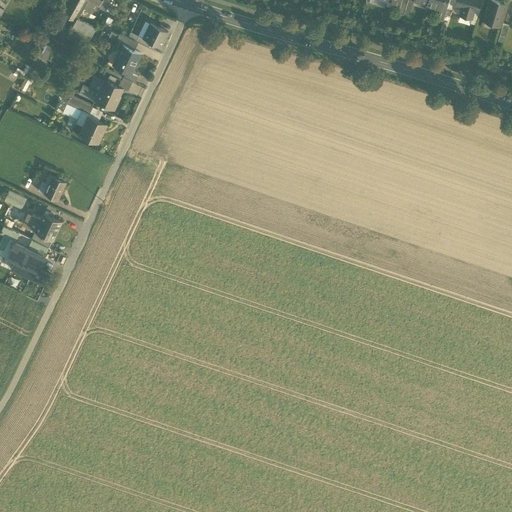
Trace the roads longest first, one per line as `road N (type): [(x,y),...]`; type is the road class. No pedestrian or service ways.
road 1 (tertiary): [(190,6),(511,104)]
road 2 (residential): [(190,6),(50,305)]
